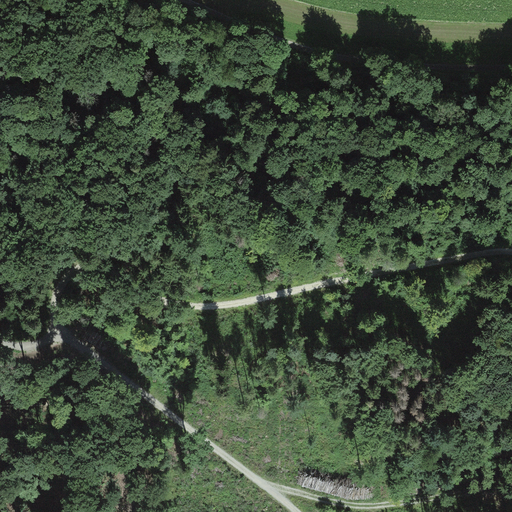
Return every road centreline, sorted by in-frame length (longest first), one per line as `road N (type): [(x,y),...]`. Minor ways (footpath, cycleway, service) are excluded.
road 1 (track): [(56,330),(63,281),(81,265),(102,265),(188,307),(511,253)]
road 2 (track): [(0,342),(44,346),(56,330),(294,511)]
road 3 (track): [(511,66),(391,63),(310,50),(181,0)]
road 4 (track): [(511,492),(355,505),(262,486)]
